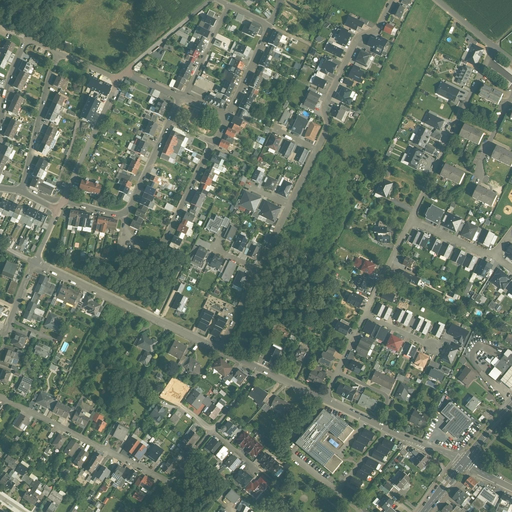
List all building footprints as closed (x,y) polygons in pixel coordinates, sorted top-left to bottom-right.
[(11,7),(8,0),(1,0),(6,9),(11,7)] [(402,7),(396,5),(392,15),(399,19),(401,15),(402,16),(404,12),(403,12),(404,8),(402,7)] [(208,17),(212,19),(215,14),(209,11),(206,16),(208,17)] [(243,17),(238,14),(236,18),(235,20),(240,23),(243,17)] [(212,19),(208,17),(205,23),(208,25),(211,26),(213,27),(216,21),(212,19)] [(359,22),(351,18),(347,27),(356,31),(358,27),(362,29),(364,24),(359,22)] [(260,28),(251,24),(249,30),(252,32),(255,33),(257,34),(260,28)] [(394,28),(387,25),(384,32),(391,35),(394,28)] [(249,30),(245,28),(242,33),(248,36),(253,38),(255,33),(252,32),(249,30)] [(205,31),(201,29),(198,35),(200,36),(205,38),(207,39),(210,33),(208,32),(205,31)] [(348,34),(342,31),(342,32),(339,36),(337,41),(338,42),(343,44),(346,45),(351,36),(348,34)] [(282,36),(273,32),(271,38),(279,42),(280,39),(282,36)] [(469,39),(468,42),(473,45),(475,46),(478,42),(468,34),(466,37),(469,39)] [(373,37),(369,46),(375,49),(382,52),(387,43),(380,40),(373,37)] [(279,42),(271,38),(268,44),(274,47),(276,48),(279,42)] [(213,45),(220,48),(222,43),(216,39),(213,45)] [(15,45),(7,42),(3,50),(11,54),(15,45)] [(196,45),(194,44),(191,50),(199,54),(202,48),(200,47),(196,45)] [(331,46),(329,45),(326,51),(340,58),(343,51),(336,48),(332,46),(332,45),(331,46)] [(475,46),(473,45),(469,53),(480,58),(484,50),(475,46)] [(238,54),(245,57),(247,58),(251,50),(242,46),(238,54)] [(11,54),(3,50),(0,57),(7,61),(11,54)] [(199,54),(191,50),(188,56),(191,57),(195,59),(196,60),(199,54)] [(365,53),(360,51),(355,63),(366,68),(371,56),(365,53)] [(475,66),(480,58),(469,53),(465,61),(468,62),(475,66)] [(266,54),(264,54),(261,60),(269,64),(272,58),(270,56),(266,54)] [(511,69),(497,57),(493,61),(511,76),(511,69)] [(269,64),(261,60),(258,66),(265,69),(267,69),(269,64)] [(331,63),(325,60),(323,64),(323,65),(321,69),(329,72),(332,74),(336,66),(331,63)] [(244,65),(236,61),(233,67),(241,71),(244,65)] [(31,66),(23,62),(19,70),(27,74),(31,66)] [(186,66),(184,65),(181,71),(190,75),(193,69),(191,68),(186,66)] [(241,71),(233,67),(230,73),(236,76),(238,77),(241,71)] [(363,73),(353,68),(349,77),(359,82),(363,73)] [(463,69),(456,83),(465,87),(472,73),(470,72),(464,69),(463,69)] [(511,84),(491,69),(488,73),(508,88),(511,84)] [(190,75),(181,71),(179,77),(185,80),(187,81),(190,75)] [(325,75),(319,72),(318,71),(315,78),(316,78),(323,81),(325,75)] [(29,75),(21,72),(17,80),(25,83),(29,75)] [(236,76),(230,73),(228,72),(226,77),(234,81),(236,76)] [(256,76),(255,75),(252,81),(260,85),(263,79),(261,78),(256,76)] [(179,77),(178,77),(176,82),(183,85),(185,80),(179,77)] [(234,81),(226,77),(224,82),(226,83),(227,83),(232,85),(234,81)] [(59,78),(57,78),(53,86),(61,90),(65,81),(64,81),(59,78)] [(92,78),(87,88),(97,93),(100,94),(106,97),(111,87),(92,78)] [(323,81),(316,78),(313,84),(323,89),(326,82),(323,81)] [(25,83),(17,80),(13,88),(21,91),(25,83)] [(260,85),(252,81),(249,87),(251,88),(255,90),(257,91),(260,85)] [(183,85),(176,82),(174,88),(180,91),(183,85)] [(451,101),(454,102),(456,98),(460,90),(443,82),(437,94),(451,101)] [(227,83),(226,83),(223,88),(231,92),(234,87),(232,85),(227,83)] [(355,93),(343,86),(339,93),(337,92),(334,98),(349,105),(355,93)] [(503,95),(484,86),(478,96),(498,106),(503,95)] [(231,92),(223,88),(220,94),(227,97),(229,98),(231,92)] [(315,94),(311,92),(311,93),(308,99),(317,104),(320,97),(315,94)] [(64,99),(57,95),(53,103),(61,107),(64,99)] [(220,100),(209,95),(206,101),(221,109),(225,102),(224,102),(220,100)] [(21,98),(15,96),(12,104),(20,108),(23,100),(21,98)] [(247,97),(245,96),(242,102),(250,106),(253,100),(251,99),(247,97)] [(89,99),(80,118),(91,123),(100,104),(96,102),(94,101),(89,99)] [(317,104),(308,99),(305,105),(304,106),(309,108),(314,110),(317,104)] [(162,102),(159,101),(156,107),(165,111),(168,105),(165,104),(165,102),(163,101),(162,102)] [(250,106),(242,102),(239,108),(241,109),(245,111),(247,112),(250,106)] [(61,107),(53,103),(49,112),(57,115),(61,107)] [(20,108),(12,104),(8,112),(16,116),(20,108)] [(342,105),(340,109),(345,112),(350,114),(351,110),(342,105)] [(165,111),(156,107),(154,113),(162,117),(165,111)] [(340,109),(336,107),(332,117),(340,121),(345,112),(340,109)] [(288,112),(285,110),(279,123),(281,124),(281,125),(285,127),(292,115),(288,113),(288,112)] [(49,112),(45,120),(53,123),(57,115),(49,112)] [(437,118),(428,114),(424,123),(437,129),(440,131),(444,122),(437,118)] [(236,118),(234,117),(231,123),(232,124),(239,127),(243,121),(241,120),(236,118)] [(307,121),(299,117),(292,131),(300,135),(307,121)] [(20,124),(12,121),(8,129),(16,132),(20,124)] [(157,126),(150,123),(147,128),(155,132),(157,126)] [(239,127),(232,124),(230,130),(236,133),(238,134),(241,128),(239,127)] [(319,127),(312,124),(306,137),(313,141),(319,127)] [(484,135),(465,125),(460,136),(479,145),(484,135)] [(86,129),(80,126),(80,127),(77,133),(78,133),(75,139),(86,144),(91,132),(89,131),(90,131),(86,129)] [(57,132),(49,128),(45,136),(53,140),(57,132)] [(155,132),(147,128),(145,134),(152,137),(155,132)] [(420,128),(417,136),(427,141),(429,137),(431,133),(420,128)] [(16,132),(8,129),(4,137),(12,140),(16,132)] [(230,130),(228,129),(225,135),(226,136),(229,137),(233,139),(236,133),(230,130)] [(429,137),(440,142),(443,135),(441,135),(435,132),(433,134),(431,133),(429,137)] [(281,139),(273,135),(267,147),(275,151),(278,146),(281,139)] [(53,140),(45,136),(41,144),(49,148),(53,140)] [(427,141),(417,136),(413,143),(424,148),(425,145),(427,141)] [(223,142),(221,141),(218,147),(227,151),(230,145),(226,143),(223,142)] [(149,146),(141,142),(138,147),(146,151),(149,146)] [(294,146),(286,142),(281,153),(288,157),(291,152),(294,146)] [(49,148),(41,144),(38,152),(46,156),(49,148)] [(257,144),(253,154),(258,156),(261,145),(257,144)] [(175,147),(173,146),(172,148),(171,150),(174,151),(173,153),(177,155),(180,146),(176,145),(175,147)] [(425,152),(433,156),(435,150),(425,145),(424,148),(426,150),(425,152)] [(4,147),(0,155),(8,158),(10,154),(11,155),(13,151),(11,150),(4,147)] [(146,151),(138,147),(136,153),(143,157),(146,151)] [(511,164),(511,154),(497,147),(491,158),(511,167),(511,164)] [(308,152),(300,149),(297,155),(294,160),(295,160),(302,164),(308,152)] [(411,150),(409,156),(419,161),(422,155),(415,152),(411,150)] [(229,156),(217,151),(216,154),(221,156),(220,159),(222,160),(221,160),(224,161),(225,158),(227,159),(229,156)] [(67,165),(74,169),(81,155),(76,153),(73,152),(72,152),(69,158),(70,159),(67,165)] [(172,156),(169,154),(168,157),(170,157),(168,162),(172,164),(174,160),(177,155),(173,153),(172,156)] [(215,157),(213,156),(210,162),(217,165),(219,166),(221,160),(222,160),(220,159),(215,157)] [(409,156),(406,162),(410,164),(417,167),(419,161),(409,156)] [(46,163),(40,160),(36,168),(44,172),(48,164),(46,163)] [(134,162),(132,161),(130,167),(138,170),(140,165),(138,164),(134,162)] [(248,173),(251,167),(244,164),(242,171),(248,173)] [(465,175),(445,165),(440,176),(460,185),(465,175)] [(138,170),(130,167),(127,172),(135,176),(138,170)] [(44,172),(36,168),(32,176),(40,180),(44,172)] [(208,172),(206,171),(203,177),(212,181),(215,175),(212,174),(208,172)] [(263,175),(256,172),(252,180),(260,183),(263,175)] [(125,176),(121,174),(118,180),(123,183),(124,181),(126,182),(128,177),(125,176)] [(34,177),(30,187),(39,191),(51,196),(54,190),(42,184),(43,182),(34,177)] [(212,181),(203,177),(201,183),(207,186),(209,187),(212,181)] [(277,182),(269,178),(264,187),(272,191),(276,185),(277,182)] [(392,184),(383,180),(377,193),(377,194),(382,196),(386,198),(392,184)] [(85,182),(81,181),(79,191),(98,196),(101,187),(97,185),(95,185),(88,183),(85,182)] [(126,182),(124,181),(123,183),(121,186),(129,190),(132,184),(130,183),(126,182)] [(284,181),(281,187),(278,194),(286,198),(292,185),(284,181)] [(129,190),(121,186),(118,192),(122,193),(124,194),(126,195),(129,190)] [(149,188),(147,187),(144,193),(145,193),(149,195),(153,197),(156,191),(152,189),(149,188)] [(497,197),(478,187),(472,198),(492,207),(497,197)] [(199,193),(197,192),(194,198),(203,203),(206,197),(203,195),(199,193)] [(241,201),(239,205),(246,209),(253,196),(245,192),(241,201)] [(260,199),(253,196),(246,209),(253,212),(254,212),(255,208),(260,199)] [(203,203),(194,198),(191,204),(193,205),(198,207),(200,208),(203,203)] [(144,199),(142,199),(139,204),(142,205),(147,208),(150,203),(150,202),(147,201),(144,199)] [(261,211),(259,215),(260,215),(267,219),(273,206),(266,202),(261,211)] [(7,203),(4,210),(9,212),(12,205),(7,203)] [(173,207),(167,203),(164,209),(171,212),(173,207)] [(17,206),(13,204),(12,205),(9,211),(14,213),(17,206)] [(147,208),(142,205),(139,211),(145,214),(148,208),(147,208)] [(22,208),(17,206),(14,213),(12,218),(17,220),(19,215),(22,208)] [(280,209),(273,206),(267,219),(274,222),(276,218),(280,209)] [(427,217),(426,219),(438,224),(443,212),(432,207),(430,211),(429,210),(426,216),(427,217)] [(33,210),(29,208),(27,211),(24,217),(26,218),(28,219),(29,217),(30,217),(33,210)] [(139,211),(137,210),(135,216),(137,217),(140,218),(143,219),(145,214),(139,211)] [(195,217),(186,213),(183,219),(188,222),(192,223),(195,217)] [(42,214),(39,222),(44,224),(47,217),(42,214)] [(449,215),(444,226),(456,232),(457,230),(461,222),(461,220),(449,215)] [(210,220),(205,228),(217,234),(224,220),(216,216),(213,221),(210,220)] [(103,219),(98,218),(97,224),(93,223),(91,229),(91,231),(100,232),(101,228),(102,225),(103,219)] [(84,220),(79,219),(78,226),(91,229),(93,221),(88,221),(84,220)] [(134,222),(133,221),(130,227),(138,231),(140,225),(137,224),(134,222)] [(477,228),(468,223),(462,236),(472,241),(476,232),(477,228)] [(227,229),(223,238),(226,239),(232,227),(233,225),(230,224),(227,229)] [(182,226),(180,225),(177,231),(179,232),(182,233),(186,235),(189,229),(185,227),(182,226)] [(226,239),(226,240),(230,242),(236,229),(232,227),(226,239)] [(19,239),(22,230),(16,228),(13,236),(19,239)] [(378,234),(378,242),(383,242),(383,244),(390,244),(390,233),(387,233),(387,229),(386,229),(378,228),(374,228),(374,233),(378,234)] [(421,234),(415,231),(412,237),(410,243),(416,246),(416,244),(421,234)] [(494,236),(484,231),(482,235),(480,240),(479,242),(489,247),(494,236)] [(428,236),(421,233),(421,234),(416,244),(423,247),(426,239),(428,236)] [(247,239),(240,235),(235,244),(234,248),(241,251),(243,248),(247,239)] [(176,237),(174,237),(171,243),(179,247),(182,241),(179,239),(176,237)] [(22,238),(18,246),(21,247),(20,250),(24,252),(28,241),(22,238)] [(440,242),(433,238),(428,250),(435,253),(439,244),(440,242)] [(440,259),(445,261),(446,258),(447,259),(452,248),(446,245),(445,247),(440,256),(441,256),(440,259)] [(196,257),(199,249),(194,246),(190,254),(191,254),(193,255),(196,257)] [(260,250),(252,246),(250,250),(247,256),(255,260),(260,250)] [(199,249),(196,257),(193,255),(189,263),(193,265),(194,263),(199,265),(197,268),(202,270),(206,261),(203,260),(203,258),(206,260),(209,254),(206,253),(206,252),(200,249),(199,249)] [(458,250),(453,261),(459,264),(463,257),(465,254),(458,250)] [(223,260),(215,256),(213,260),(210,265),(211,266),(211,267),(213,268),(215,267),(218,269),(220,266),(223,260)] [(465,267),(471,270),(477,259),(470,256),(468,259),(465,267)] [(369,275),(371,276),(372,274),(375,268),(376,266),(370,263),(366,261),(365,262),(357,258),(353,266),(362,270),(361,271),(369,275)] [(414,262),(406,258),(403,265),(411,269),(414,262)] [(477,274),(480,276),(479,277),(482,278),(482,277),(486,278),(488,273),(489,274),(490,272),(492,266),(489,265),(489,264),(486,262),(486,263),(482,262),(479,269),(477,274)] [(229,263),(227,268),(226,268),(223,274),(224,274),(222,279),(228,281),(235,265),(229,263)] [(16,267),(8,264),(4,273),(8,275),(7,276),(11,278),(16,267)] [(247,271),(239,267),(237,271),(239,272),(246,275),(247,271)] [(496,275),(491,282),(495,285),(497,285),(500,287),(501,288),(506,282),(507,280),(507,276),(499,270),(496,275)] [(239,272),(233,285),(242,289),(248,276),(246,275),(239,272)] [(416,279),(404,273),(402,279),(418,286),(420,282),(421,281),(416,279)] [(56,286),(47,282),(49,279),(41,276),(38,284),(53,291),(56,286)] [(428,281),(417,276),(416,279),(421,281),(420,282),(427,285),(428,281)] [(363,278),(362,277),(360,280),(359,280),(358,280),(357,282),(358,284),(357,287),(358,287),(364,290),(369,281),(368,281),(363,278)] [(11,282),(7,293),(12,295),(16,284),(11,282)] [(467,296),(472,283),(469,282),(463,295),(467,296)] [(509,284),(506,282),(501,288),(500,287),(500,288),(504,291),(505,289),(509,284)] [(53,291),(38,284),(34,292),(35,293),(41,295),(43,293),(51,296),(53,291)] [(59,294),(58,297),(57,298),(64,301),(63,303),(64,304),(70,291),(68,290),(69,288),(63,286),(59,294)] [(79,293),(73,290),(72,292),(70,291),(64,304),(66,305),(67,303),(73,306),(74,304),(75,302),(79,293)] [(390,293),(385,291),(382,298),(392,303),(395,296),(390,293)] [(457,300),(459,296),(451,292),(448,296),(457,300)] [(359,309),(363,300),(355,296),(347,293),(344,298),(348,300),(347,303),(359,309)] [(471,300),(482,306),(486,298),(475,293),(471,300)] [(187,299),(179,295),(172,309),(181,313),(187,299)] [(92,299),(88,297),(84,304),(82,308),(83,308),(91,312),(90,314),(95,317),(97,312),(100,306),(91,301),(92,299)] [(487,307),(493,310),(497,304),(491,301),(487,307)] [(31,303),(30,302),(26,311),(42,317),(44,312),(36,308),(37,305),(36,305),(31,303)] [(379,304),(374,314),(381,317),(385,307),(379,304)] [(392,311),(385,307),(381,317),(387,320),(392,311)] [(214,314),(205,310),(201,319),(209,323),(214,314)] [(405,313),(399,310),(394,320),(401,323),(405,313)] [(42,317),(26,311),(23,319),(30,322),(31,319),(40,322),(42,317)] [(405,313),(401,323),(407,326),(412,316),(405,313)] [(50,314),(48,319),(44,326),(59,333),(62,325),(54,322),(56,317),(50,314)] [(227,321),(219,317),(215,326),(223,330),(227,321)] [(209,323),(201,319),(197,328),(205,332),(209,323)] [(424,322),(417,319),(413,329),(419,332),(424,322)] [(376,326),(368,322),(363,332),(371,336),(373,330),(376,326)] [(430,325),(424,322),(419,332),(426,335),(427,331),(430,326),(430,325)] [(337,331),(347,335),(350,328),(348,327),(340,323),(339,323),(337,326),(339,327),(337,331)] [(444,328),(437,325),(432,335),(439,338),(441,334),(443,329),(444,328)] [(461,329),(452,325),(451,327),(449,332),(450,335),(457,338),(461,329)] [(223,330),(215,326),(210,335),(218,339),(223,330)] [(379,333),(376,338),(377,339),(383,341),(388,331),(381,328),(379,333)] [(468,333),(461,329),(457,338),(459,342),(461,343),(463,344),(468,333)] [(27,338),(16,333),(11,344),(20,348),(23,341),(25,342),(27,338)] [(152,342),(143,337),(141,340),(140,339),(140,341),(138,345),(137,348),(146,352),(145,353),(150,356),(157,343),(153,340),(152,342)] [(389,342),(387,347),(392,349),(397,339),(392,337),(389,342)] [(365,340),(362,339),(359,345),(370,350),(373,343),(365,340)] [(397,339),(392,349),(398,352),(400,347),(403,342),(397,339)] [(187,348),(175,341),(168,354),(180,360),(183,356),(187,348)] [(50,349),(39,343),(38,346),(36,345),(34,350),(35,351),(34,353),(46,359),(47,356),(49,357),(51,352),(49,351),(50,349)] [(415,349),(415,348),(408,344),(403,354),(410,357),(415,349)] [(370,350),(359,345),(356,351),(359,352),(367,356),(370,350)] [(452,348),(447,345),(440,359),(448,363),(450,358),(453,359),(457,350),(452,348)] [(336,350),(329,347),(327,353),(333,356),(336,350)] [(272,348),(266,361),(274,365),(280,352),(272,348)] [(303,352),(299,350),(295,358),(300,360),(300,361),(302,362),(304,359),(303,359),(306,353),(303,352)] [(19,355),(8,352),(5,362),(15,366),(19,355)] [(357,355),(351,352),(347,359),(350,361),(351,359),(354,360),(357,355)] [(145,353),(140,363),(145,365),(146,364),(147,364),(148,364),(149,361),(150,361),(151,358),(150,357),(150,356),(145,353)] [(334,359),(324,354),(321,359),(323,360),(321,364),(330,368),(334,359)] [(420,355),(419,355),(417,361),(415,364),(418,365),(417,366),(420,368),(421,367),(424,368),(428,359),(420,355)] [(200,365),(194,361),(190,358),(188,360),(184,365),(185,366),(190,369),(189,374),(199,375),(200,365)] [(232,368),(220,359),(218,362),(216,363),(215,364),(215,366),(218,368),(216,370),(225,377),(228,374),(229,373),(229,372),(232,368)] [(505,363),(501,360),(495,368),(501,373),(495,381),(499,384),(502,382),(506,377),(505,376),(511,368),(505,363)] [(353,362),(352,365),(349,370),(353,371),(352,372),(359,375),(361,370),(360,370),(362,366),(353,362)] [(442,367),(440,372),(444,374),(448,375),(450,370),(442,367)] [(476,375),(467,367),(462,373),(465,375),(460,381),(466,386),(473,378),(473,379),(476,375)] [(506,377),(502,382),(507,386),(511,390),(511,367),(505,376),(506,377)] [(501,373),(495,368),(488,375),(495,381),(501,373)] [(433,369),(430,377),(441,382),(444,374),(440,372),(433,369)] [(247,377),(239,370),(235,376),(234,377),(242,384),(247,377)] [(11,374),(3,371),(0,377),(0,381),(4,383),(4,384),(7,385),(8,382),(8,381),(11,374)] [(319,373),(314,371),(311,378),(314,380),(313,383),(321,386),(326,376),(319,373)] [(386,377),(375,372),(371,381),(375,383),(381,386),(386,377)] [(228,374),(225,377),(223,380),(226,382),(228,380),(231,376),(228,374)] [(33,381),(24,377),(18,390),(26,394),(33,381)] [(396,382),(386,377),(381,386),(387,389),(391,390),(396,382)] [(182,397),(186,392),(187,391),(174,382),(167,392),(170,394),(169,395),(175,400),(176,399),(179,401),(182,397)] [(414,390),(401,385),(395,398),(404,402),(408,394),(411,395),(414,390)] [(268,395),(256,386),(254,389),(253,389),(252,390),(252,391),(250,394),(251,394),(249,396),(257,401),(256,403),(260,405),(262,401),(263,402),(268,395)] [(349,390),(340,386),(336,394),(345,398),(345,399),(352,402),(353,399),(356,393),(356,392),(349,389),(349,390)] [(205,399),(195,391),(188,401),(197,409),(202,403),(205,399)] [(36,402),(48,408),(53,399),(41,393),(36,402)] [(369,398),(363,395),(362,396),(359,402),(358,405),(364,408),(365,407),(373,411),(376,404),(368,400),(369,398)] [(207,397),(205,399),(202,403),(207,407),(212,401),(207,397)] [(474,397),(465,407),(473,413),(476,409),(475,409),(479,405),(480,404),(480,403),(480,402),(479,401),(478,401),(474,397)] [(292,405),(276,398),(272,405),(283,411),(282,414),(287,416),(288,413),(292,405)] [(216,406),(213,404),(210,408),(211,409),(206,414),(205,414),(214,420),(217,416),(216,416),(220,411),(221,411),(221,410),(216,406)] [(59,407),(56,405),(54,411),(53,412),(57,415),(57,414),(60,415),(64,407),(60,405),(59,407)] [(167,413),(158,406),(150,416),(155,420),(156,418),(161,421),(167,413)] [(64,407),(60,415),(62,417),(66,419),(67,417),(70,412),(67,411),(68,409),(64,407)] [(470,422),(454,407),(448,413),(454,418),(442,431),(446,434),(449,430),(452,433),(457,436),(457,437),(457,436),(470,422)] [(79,409),(78,409),(77,412),(72,421),(85,427),(88,421),(89,419),(90,415),(79,409)] [(354,431),(338,417),(337,419),(332,415),(331,416),(325,411),(315,422),(306,433),(297,444),(332,474),(343,462),(334,455),(335,454),(332,452),(332,453),(322,444),(319,442),(326,435),(329,431),(335,436),(335,437),(338,439),(338,438),(344,443),(354,431)] [(420,414),(415,411),(410,422),(424,429),(430,417),(425,414),(423,418),(419,416),(420,414)] [(179,419),(174,415),(170,420),(175,424),(179,419)] [(28,420),(21,416),(15,426),(22,430),(28,421),(28,420)] [(98,419),(97,418),(95,421),(94,425),(97,426),(95,429),(100,432),(102,428),(104,428),(105,425),(100,422),(101,421),(100,420),(98,419)] [(229,422),(225,427),(223,428),(222,429),(222,431),(224,432),(225,432),(230,436),(230,435),(233,435),(234,434),(238,430),(229,422)] [(124,428),(118,426),(116,430),(115,431),(117,432),(115,436),(124,441),(129,430),(124,427),(124,428)] [(374,435),(364,430),(361,436),(370,440),(370,441),(371,441),(374,435)] [(191,432),(182,444),(184,446),(183,448),(188,452),(188,451),(193,444),(194,444),(199,437),(192,432),(192,431),(191,432)] [(250,438),(244,433),(241,437),(239,436),(238,438),(239,439),(238,440),(240,441),(238,444),(243,448),(245,445),(250,438)] [(66,439),(59,434),(53,445),(59,449),(66,439)] [(326,435),(319,442),(322,444),(328,436),(326,435)] [(370,440),(361,436),(360,435),(357,442),(365,446),(367,447),(370,441),(370,440)] [(131,438),(123,449),(126,451),(134,440),(131,438)] [(250,438),(245,445),(247,447),(253,440),(250,438)] [(134,440),(126,451),(132,455),(140,444),(134,440)] [(221,446),(215,440),(214,442),(210,447),(208,449),(214,454),(221,446)] [(253,440),(247,447),(250,449),(256,443),(253,440)] [(394,445),(385,440),(381,446),(390,450),(391,451),(394,445)] [(78,445),(72,441),(64,453),(71,457),(76,450),(79,445),(78,445)] [(365,446),(357,442),(355,441),(352,448),(362,452),(365,446)] [(262,448),(256,443),(250,449),(247,452),(252,456),(255,453),(256,455),(257,454),(258,455),(259,453),(259,452),(262,448)] [(145,448),(140,444),(132,455),(137,459),(139,456),(145,448)] [(390,450),(381,446),(380,445),(377,451),(385,456),(386,457),(390,450)] [(155,446),(147,456),(147,457),(148,456),(152,460),(155,462),(158,459),(159,457),(163,452),(155,446)] [(227,451),(221,446),(214,454),(220,459),(221,458),(226,452),(227,451)] [(145,448),(139,456),(142,458),(148,450),(145,448)] [(385,456),(377,451),(375,450),(372,457),(382,462),(385,456)] [(80,455),(75,463),(80,467),(88,455),(83,452),(82,451),(80,455)] [(96,453),(86,470),(91,474),(102,457),(96,453)] [(262,453),(257,459),(262,462),(267,456),(262,453)] [(271,457),(271,458),(268,455),(267,456),(262,462),(261,463),(264,466),(264,468),(266,470),(268,469),(272,472),(275,469),(275,470),(278,470),(279,468),(279,466),(278,465),(278,464),(275,461),(275,459),(273,457),(271,457)] [(421,455),(414,463),(421,470),(429,461),(421,455)] [(231,456),(225,463),(227,465),(233,458),(231,456)] [(241,462),(235,457),(233,458),(227,465),(227,466),(234,471),(241,462)] [(16,462),(13,459),(9,465),(8,467),(15,471),(19,466),(15,464),(16,462)] [(379,464),(369,459),(366,465),(365,465),(374,469),(374,470),(375,471),(379,464)] [(170,460),(162,469),(169,475),(177,465),(176,465),(172,461),(170,460)] [(19,466),(15,471),(23,476),(28,469),(20,464),(19,466)] [(374,469),(365,465),(366,465),(364,464),(361,471),(369,475),(370,476),(374,470),(374,469)] [(119,466),(113,476),(117,478),(118,479),(120,477),(124,470),(119,466)] [(108,471),(103,467),(99,474),(96,478),(97,478),(102,481),(105,477),(108,471)] [(369,475),(361,471),(359,470),(356,476),(366,481),(369,475)] [(7,479),(4,477),(0,482),(0,483),(5,487),(14,474),(15,473),(12,471),(7,479)] [(137,475),(131,471),(126,479),(132,483),(137,475)] [(249,477),(243,472),(241,472),(240,474),(238,473),(237,475),(237,476),(236,478),(236,480),(242,485),(244,485),(244,484),(250,477),(249,477)] [(410,479),(402,473),(394,483),(395,484),(401,489),(410,479)] [(14,474),(5,487),(11,490),(18,481),(15,479),(17,476),(14,474)] [(34,481),(28,477),(25,482),(30,486),(34,481)] [(117,478),(114,483),(118,485),(119,484),(122,479),(120,477),(118,479),(117,478)] [(143,479),(139,477),(134,484),(138,487),(140,485),(139,485),(143,479)] [(153,483),(145,477),(143,479),(139,485),(140,485),(148,490),(153,483)] [(250,477),(244,484),(247,486),(253,479),(250,477),(249,477),(250,477)] [(270,483),(262,477),(258,482),(256,482),(253,485),(254,486),(250,491),(251,492),(251,494),(253,495),(254,495),(255,493),(257,495),(262,489),(263,491),(270,483)] [(478,483),(470,477),(464,484),(468,488),(469,487),(472,490),(474,488),(476,485),(478,483)] [(362,483),(353,478),(349,484),(349,485),(358,489),(357,489),(359,490),(362,483)] [(34,489),(30,495),(33,496),(38,488),(39,487),(41,483),(36,480),(35,482),(34,481),(30,486),(34,489)] [(251,483),(246,489),(249,492),(250,491),(254,486),(253,485),(251,483)] [(393,487),(388,483),(384,488),(390,492),(393,487)] [(358,489),(349,485),(349,484),(348,484),(344,490),(354,495),(357,489),(358,489)] [(46,487),(44,486),(43,488),(43,489),(42,491),(44,492),(42,494),(48,498),(53,491),(46,486),(46,487)] [(480,487),(477,490),(474,488),(472,490),(475,493),(473,495),(477,498),(478,499),(485,504),(487,502),(495,507),(499,497),(493,492),(492,493),(488,490),(487,491),(484,489),(480,487)] [(39,489),(38,488),(33,496),(38,500),(41,495),(39,494),(41,490),(39,489)] [(334,495),(327,490),(325,493),(332,498),(334,495)] [(468,497),(459,490),(452,498),(461,506),(464,502),(468,497)] [(63,498),(53,491),(48,498),(56,504),(55,506),(57,508),(63,498)] [(240,498),(232,491),(226,497),(234,504),(240,498)] [(143,497),(136,492),(134,496),(141,501),(143,497)] [(30,495),(27,493),(23,499),(29,502),(33,496),(30,495)] [(511,502),(511,496),(504,493),(501,500),(511,505),(511,502)] [(33,496),(29,502),(34,506),(38,500),(33,496)] [(394,503),(386,496),(379,505),(386,511),(390,507),(394,503)] [(478,499),(477,498),(471,506),(479,511),(485,504),(478,499)] [(511,505),(501,500),(496,511),(495,511),(502,511),(504,510),(507,511),(508,511),(510,507),(511,505)] [(464,502),(461,506),(463,507),(467,510),(470,507),(464,502)]
